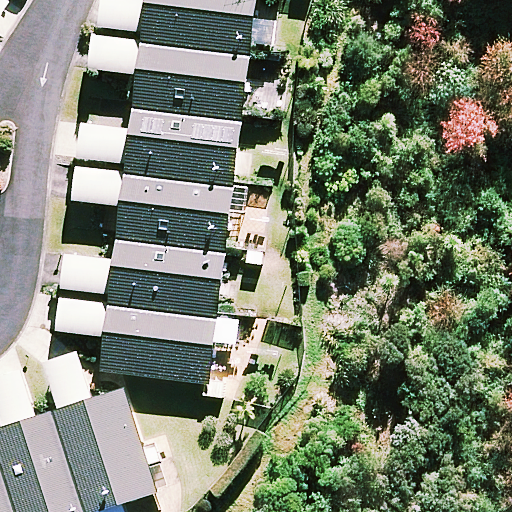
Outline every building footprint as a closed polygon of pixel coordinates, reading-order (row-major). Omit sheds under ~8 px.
[(143,0),(138,40),(248,55),(254,0),(143,0)] [(130,96),(241,110),(248,55),(138,40),(130,96)] [(241,110),(130,96),(129,108),(126,129),(82,124),(78,157),(125,163),(124,167),(232,182),(241,110)] [(117,233),(224,248),(232,182),(124,167),(124,171),(77,165),(73,200),(120,205),(117,233)] [(224,248),(117,233),(114,262),(64,255),(60,289),(108,294),(107,300),(216,315),(224,248)] [(107,303),(59,297),(55,330),(104,336),(100,370),(208,383),(213,341),(235,344),(238,320),(216,318),(216,315),(107,300),(107,303)] [(49,412),(80,511),(89,511),(92,511),(122,511),(119,502),(156,490),(124,388),(92,398),(81,360),(49,371),(61,408),(49,412)] [(80,511),(49,412),(34,416),(22,379),(0,385),(0,411),(4,426),(0,426),(0,458),(17,511),(80,511)] [(0,511),(17,511),(0,458),(0,511)]
